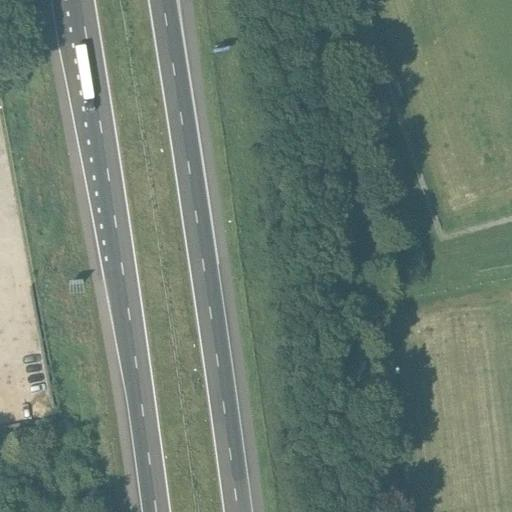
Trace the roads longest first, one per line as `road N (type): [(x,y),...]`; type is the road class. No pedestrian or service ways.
road 1 (motorway): [(74,0),(154,511)]
road 2 (motorway): [(235,511),(162,0)]
